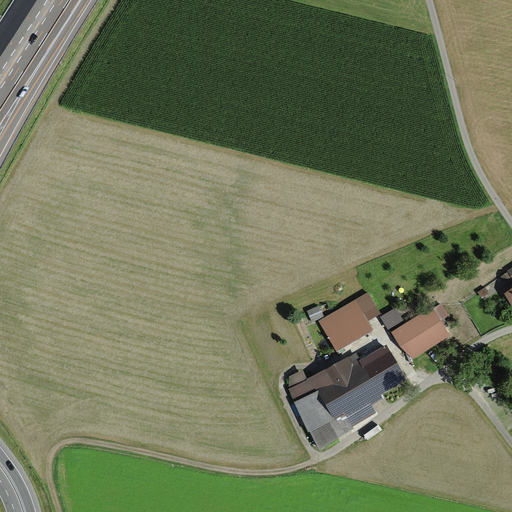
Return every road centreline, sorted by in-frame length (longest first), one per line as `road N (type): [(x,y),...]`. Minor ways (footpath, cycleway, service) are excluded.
road 1 (track): [(346,441),(306,465),(262,472),(74,440),(50,463),(60,511)]
road 2 (residential): [(511,221),(473,158),(429,0)]
road 3 (residential): [(511,328),(473,345),(346,441)]
road 4 (motorway): [(0,152),(87,0)]
road 5 (motorway): [(0,107),(68,0)]
